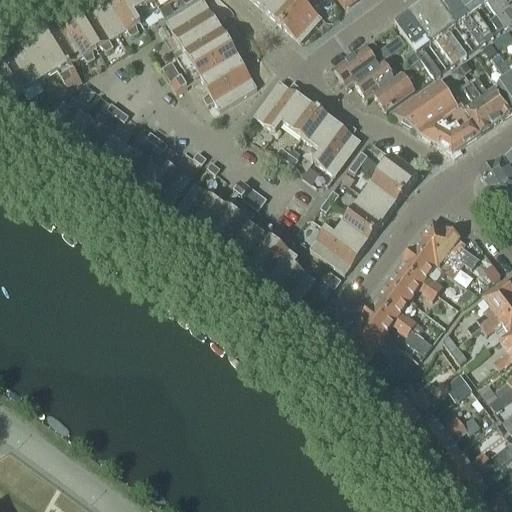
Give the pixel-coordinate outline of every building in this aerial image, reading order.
[(139,26),(134,17),(123,0),(99,0),(94,3),(117,40),(125,34),(130,41),(138,37),(138,36),(137,36),(135,28),(139,26)] [(123,0),(134,17),(154,4),(151,0),(123,0)] [(185,10),(200,1),(199,0),(186,0),(181,3),(185,10)] [(245,0),(263,15),(276,0),(245,0)] [(282,32),(303,8),(293,0),(276,0),(263,15),(282,32)] [(334,0),(344,13),(361,1),(360,0),(334,0)] [(451,0),(436,0),(433,2),(455,32),(461,27),(478,50),(485,45),(451,0)] [(471,0),(451,0),(485,45),(492,40),(474,17),(480,12),(471,0)] [(491,0),(471,0),(480,12),(487,8),(495,20),(489,24),(498,36),(511,27),(491,0)] [(491,0),(511,27),(511,25),(511,14),(501,0),(491,0)] [(433,2),(420,12),(459,64),(466,59),(449,36),(455,32),(433,2)] [(108,45),(117,40),(94,3),(73,16),(95,53),(99,51),(105,56),(104,56),(105,57),(112,52),(108,45)] [(179,50),(216,28),(203,6),(166,28),(179,50)] [(300,48),(321,24),(303,8),(282,32),(300,48)] [(420,12),(407,21),(429,51),(435,46),(445,59),(444,59),(451,70),(459,64),(420,12)] [(87,68),(93,64),(94,63),(93,62),(92,55),(95,53),(73,16),(42,35),(64,72),(82,61),(87,68)] [(407,21),(394,31),(412,55),(420,65),(424,71),(433,83),(440,78),(423,55),(429,51),(407,21)] [(243,72),(230,50),(216,28),(179,50),(184,59),(176,64),(180,71),(190,69),(192,72),(195,77),(188,84),(192,91),(200,86),(206,94),(243,72)] [(163,44),(169,39),(164,31),(157,35),(163,44)] [(40,87),(64,72),(42,35),(17,50),(23,59),(40,87)] [(390,62),(405,51),(398,42),(379,56),(373,47),(332,75),(346,94),(353,89),(390,61),(390,62)] [(410,73),(420,65),(412,55),(402,62),(409,72),(410,73)] [(5,70),(2,72),(19,100),(40,87),(23,59),(5,70)] [(503,67),(502,66),(498,60),(490,65),(503,84),(494,90),(495,91),(511,116),(511,80),(503,67)] [(393,66),(390,62),(390,61),(353,89),(366,105),(372,100),(395,84),(394,83),(386,72),(393,66)] [(511,80),(511,65),(511,66),(510,63),(503,67),(511,80)] [(412,80),(424,71),(420,65),(410,73),(409,72),(408,74),(401,79),(394,83),(395,84),(372,100),(385,117),(414,96),(406,85),(412,80)] [(171,67),(166,71),(171,79),(176,76),(175,74),(171,67)] [(166,71),(161,74),(165,80),(166,82),(171,79),(166,71)] [(0,72),(0,111),(19,100),(2,72),(0,72)] [(219,116),(256,94),(243,72),(206,94),(208,98),(203,103),(202,104),(207,111),(213,107),(219,116)] [(77,90),(81,88),(72,73),(59,81),(66,93),(75,88),(77,90)] [(176,76),(171,79),(176,87),(181,84),(179,80),(176,76)] [(171,79),(166,82),(169,86),(171,90),(176,87),(171,79)] [(476,83),(469,88),(496,128),(511,117),(511,116),(495,91),(486,97),(476,83)] [(171,90),(170,90),(176,100),(187,93),(181,84),(176,87),(171,90)] [(458,114),(457,113),(439,86),(391,120),(421,139),(458,114)] [(292,88),(288,95),(279,88),(253,123),(274,138),(299,103),(297,101),(299,95),(300,94),(292,88)] [(469,88),(462,93),(473,110),(464,116),(479,140),(496,128),(469,88)] [(301,143),(319,118),(299,103),(274,138),(275,139),(282,130),(301,143)] [(28,129),(42,120),(34,107),(20,116),(28,129)] [(59,159),(66,149),(84,124),(63,108),(37,143),(59,159)] [(119,116),(111,109),(106,115),(115,121),(119,116)] [(464,116),(461,111),(457,113),(458,114),(421,139),(451,158),(479,140),(464,116)] [(119,116),(115,121),(124,128),(128,122),(119,116)] [(314,167),(340,133),(319,118),(301,143),(319,157),(313,166),(314,167)] [(85,163),(104,138),(84,124),(66,149),(85,163)] [(351,141),(355,134),(349,130),(343,135),(340,133),(314,167),(334,182),(360,147),(351,141)] [(104,177),(123,152),(104,138),(85,163),(104,177)] [(154,150),(158,144),(150,138),(145,144),(154,150)] [(163,156),(167,150),(158,144),(154,150),(163,156)] [(123,192),(142,166),(123,152),(104,177),(123,192)] [(284,165),(289,159),(280,153),(276,159),(284,165)] [(297,166),(296,164),(299,160),(293,155),(290,160),(289,159),(284,165),(293,171),(297,166)] [(360,170),(366,161),(361,157),(354,166),(360,170)] [(201,170),(206,164),(197,158),(192,164),(201,170)] [(511,160),(503,167),(502,167),(501,168),(511,184),(511,160)] [(404,202),(418,182),(391,162),(377,181),(404,202)] [(142,205),(161,180),(142,166),(123,192),(142,205)] [(354,179),(360,170),(354,166),(348,174),(354,179)] [(215,180),(219,174),(210,168),(206,174),(215,180)] [(511,184),(501,168),(479,183),(489,197),(486,199),(496,214),(497,213),(502,221),(511,213),(511,184)] [(164,221),(190,186),(168,170),(161,180),(142,205),(164,221)] [(402,204),(404,202),(377,181),(363,201),(388,220),(401,203),(402,204)] [(240,189),(233,199),(241,205),(246,199),(249,195),(240,189)] [(198,247),(224,212),(194,190),(169,225),(198,247)] [(249,195),(246,199),(254,205),(258,199),(253,196),(250,193),(249,195)] [(332,209),(338,201),(332,196),(326,205),(332,209)] [(246,199),(241,205),(249,211),(254,205),(246,199)] [(258,199),(254,205),(261,211),(266,205),(260,200),(258,199)] [(374,240),(388,220),(363,201),(349,220),(374,240)] [(248,229),(253,221),(247,217),(239,223),(232,218),(235,208),(229,204),(224,212),(198,247),(235,273),(260,239),(248,229)] [(254,205),(249,211),(257,217),(261,211),(254,205)] [(325,218),(332,209),(326,205),(319,214),(325,218)] [(360,259),(374,240),(349,220),(334,240),(360,259)] [(456,264),(470,275),(477,266),(462,255),(465,251),(454,243),(454,239),(445,233),(442,233),(441,234),(436,230),(430,231),(412,254),(437,273),(437,274),(445,280),(448,276),(440,270),(445,262),(453,268),(456,264)] [(253,287),(279,252),(273,248),(276,238),(270,234),(265,242),(260,239),(235,273),(253,287)] [(360,259),(334,240),(325,234),(309,255),(344,281),(360,259)] [(272,301),(294,270),(297,266),(288,259),(294,251),(288,247),(280,253),(279,252),(253,287),(271,300),(272,301)] [(436,274),(437,274),(437,273),(412,254),(399,273),(437,300),(442,292),(433,286),(432,287),(427,283),(434,273),(436,274)] [(271,300),(267,305),(289,320),(314,286),(294,270),(272,301),(271,300)] [(431,307),(437,300),(399,273),(386,290),(410,307),(418,296),(423,300),(422,301),(431,307)] [(329,278),(323,286),(328,290),(334,294),(340,286),(335,282),(329,278)] [(466,334),(471,341),(481,334),(480,333),(511,309),(511,296),(505,287),(481,305),(488,314),(482,318),(483,320),(475,326),(476,326),(466,334)] [(401,319),(410,307),(386,290),(373,308),(411,335),(416,327),(408,322),(407,323),(401,319)] [(410,336),(411,335),(373,308),(360,326),(384,343),(392,332),(397,336),(397,337),(405,343),(402,347),(423,362),(431,351),(410,336)] [(502,332),(507,339),(508,341),(511,338),(511,309),(480,333),(481,334),(486,341),(494,335),(496,337),(502,332)] [(360,326),(342,350),(343,356),(353,363),(352,363),(353,367),(361,373),(362,373),(364,372),(365,371),(372,377),(375,373),(382,378),(391,366),(382,360),(385,356),(378,351),(384,343),(360,326)] [(501,362),(492,368),(498,377),(511,366),(511,365),(511,338),(508,341),(507,339),(497,346),(507,359),(502,363),(501,362)] [(447,340),(442,347),(449,357),(456,351),(447,340)] [(459,370),(466,364),(456,351),(449,357),(459,370)] [(489,410),(511,392),(511,365),(511,380),(505,386),(506,387),(494,395),(495,396),(493,398),(487,390),(479,397),(488,410),(489,410)] [(388,430),(425,402),(430,398),(436,394),(430,387),(420,395),(420,394),(411,400),(410,399),(404,403),(398,394),(374,412),(388,430)] [(511,392),(489,410),(495,417),(511,403),(511,392)] [(431,409),(430,408),(425,402),(388,430),(401,448),(411,441),(425,430),(423,428),(417,420),(431,409)] [(424,458),(462,430),(456,423),(447,429),(448,430),(442,434),(433,422),(423,428),(425,430),(411,441),(424,458)] [(437,476),(461,459),(454,449),(460,445),(459,443),(466,438),(468,441),(479,433),(472,423),(462,430),(424,458),(437,476)] [(478,502),(488,495),(479,483),(493,474),(494,476),(511,462),(511,451),(510,449),(488,465),(450,493),(463,511),(477,501),(478,502)] [(450,493),(488,465),(482,458),(473,464),(474,465),(469,469),(461,459),(437,476),(450,493)] [(498,511),(505,508),(499,500),(490,507),(491,508),(486,511),(478,502),(477,501),(463,511),(461,511),(498,511)] [(511,511),(511,502),(505,508),(498,511),(511,511)]
